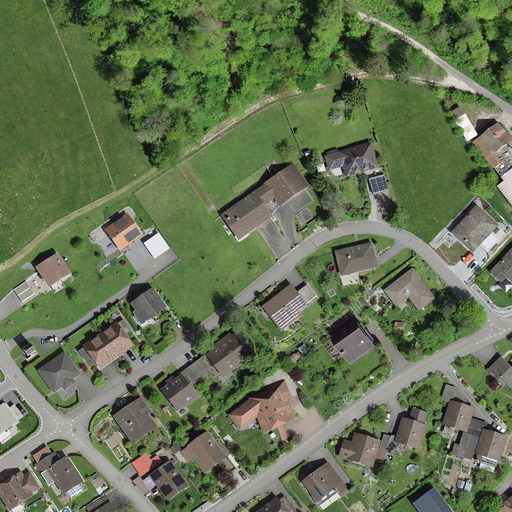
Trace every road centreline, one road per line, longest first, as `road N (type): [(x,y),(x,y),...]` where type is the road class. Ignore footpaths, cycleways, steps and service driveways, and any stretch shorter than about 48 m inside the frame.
road 1 (track): [(0,280),(58,235),(293,91),(367,74),(484,92)]
road 2 (residential): [(62,427),(342,229),(383,229),(428,254),(494,333)]
road 3 (residential): [(221,511),(383,393),(494,333)]
road 4 (track): [(323,0),(392,32),(484,92)]
road 5 (residential): [(62,427),(147,511)]
